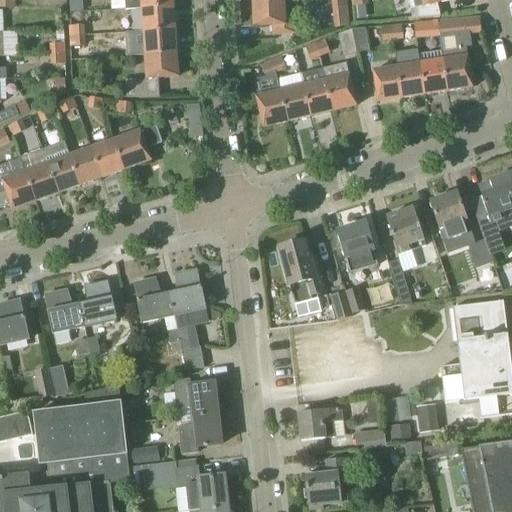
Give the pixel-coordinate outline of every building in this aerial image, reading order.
[(14,9),(14,0),(0,0),(0,8),(14,9)] [(125,0),(126,10),(126,11),(142,10),(142,9),(174,7),(173,0),(125,0)] [(346,0),(339,0),(332,1),(335,30),(349,24),(346,0)] [(408,0),(411,10),(454,0),(408,0)] [(82,1),(68,2),(69,13),(83,13),(82,1)] [(285,16),(285,2),(285,1),(253,3),(254,27),(273,27),(274,35),(296,34),(295,20),(291,15),(285,16)] [(144,33),(175,31),(174,7),(142,9),(142,10),(144,33)] [(480,19),(440,22),(441,36),(481,33),(480,19)] [(415,39),(441,36),(440,22),(414,25),(415,39)] [(393,26),(382,27),(384,41),(394,41),(393,26)] [(394,26),(393,26),(394,41),(395,40),(403,40),(402,26),(394,26)] [(72,37),(86,37),(85,27),(71,28),(72,37)] [(365,29),(353,30),(357,54),(370,51),(365,29)] [(343,57),(357,54),(353,30),(352,30),(339,35),(343,57)] [(16,31),(3,33),(6,54),(19,52),(16,31)] [(145,56),(177,54),(175,31),(144,33),(128,33),(129,57),(145,56)] [(86,37),(72,37),(72,47),(86,46),(86,37)] [(315,44),(320,56),(330,52),(325,40),(315,44)] [(311,59),(320,56),(315,44),(306,48),(311,59)] [(52,55),(66,54),(66,45),(52,45),(52,55)] [(467,51),(442,55),(448,92),(473,88),(467,51)] [(442,52),(419,55),(420,65),(425,96),(448,92),(442,55),(442,52)] [(66,54),(52,55),(52,64),(66,64),(66,54)] [(177,54),(145,56),(147,79),(125,81),(126,98),(133,99),(160,98),(159,79),(178,78),(177,54)] [(279,58),(270,61),(275,76),(284,72),(279,58)] [(270,61),(261,65),(266,79),(275,76),(270,61)] [(323,69),(326,82),(333,112),(357,107),(346,64),(323,69)] [(402,99),(425,96),(420,65),(398,68),(402,99)] [(378,103),(402,99),(398,68),(373,72),(378,103)] [(333,112),(326,82),(323,69),(301,75),(303,87),(311,117),(333,112)] [(288,123),(311,117),(303,87),(281,92),(288,123)] [(259,97),(256,98),(264,129),(288,123),(281,92),(259,97)] [(91,97),(88,109),(103,112),(106,99),(91,97)] [(58,106),(63,115),(77,108),(72,98),(58,106)] [(131,115),(133,104),(117,102),(116,113),(131,115)] [(23,104),(15,107),(19,116),(27,113),(23,104)] [(190,105),(189,135),(201,135),(202,105),(190,105)] [(0,125),(19,116),(15,107),(0,114),(0,125)] [(37,114),(42,125),(56,118),(51,108),(37,114)] [(13,137),(26,131),(22,122),(9,128),(12,133),(13,137)] [(141,131),(114,141),(125,171),(152,161),(147,147),(159,143),(161,142),(156,127),(154,127),(141,131)] [(6,135),(4,130),(0,132),(0,147),(10,143),(6,135)] [(103,178),(125,171),(114,141),(92,149),(103,178)] [(81,186),(71,156),(65,142),(43,150),(48,164),(59,194),(81,186)] [(81,186),(103,178),(92,149),(71,156),(81,186)] [(37,202),(59,194),(48,164),(43,150),(21,158),(26,172),(37,202)] [(13,210),(37,202),(26,172),(21,158),(20,158),(21,159),(0,166),(0,210),(11,206),(13,210)] [(485,206),(473,210),(482,233),(497,228),(511,222),(511,198),(505,177),(490,182),(478,186),(481,195),(482,198),(485,206)] [(444,243),(471,234),(457,193),(431,203),(440,230),(444,243)] [(399,256),(426,247),(414,209),(386,218),(399,256)] [(378,265),(374,250),(366,224),(338,233),(346,259),(351,273),(378,265)] [(317,264),(312,265),(306,241),(280,248),(295,305),(313,301),(313,300),(318,299),(317,294),(324,293),(317,264)] [(490,257),(485,241),(475,245),(469,247),(477,270),(493,264),(490,257)] [(399,261),(388,264),(401,305),(412,304),(399,261)] [(177,293),(170,295),(174,317),(177,331),(182,352),(183,356),(186,372),(204,368),(201,348),(192,350),(188,326),(196,324),(209,322),(206,312),(201,287),(197,272),(175,277),(177,293)] [(165,319),(174,317),(170,295),(162,296),(157,281),(134,285),(138,301),(137,301),(142,324),(165,319)] [(80,306),(85,328),(117,321),(112,298),(111,298),(108,283),(86,288),(87,304),(80,306)] [(365,311),(359,292),(358,289),(346,292),(353,315),(365,311)] [(85,328),(80,306),(73,307),(67,292),(45,296),(49,312),(48,312),(53,335),(85,328)] [(353,317),(346,292),(331,297),(338,322),(353,317)] [(0,322),(0,346),(30,340),(24,317),(21,302),(0,306),(0,322),(0,323),(0,322)] [(453,309),(460,366),(441,368),(445,405),(479,401),(481,420),(511,415),(511,344),(509,345),(504,302),(453,309)] [(177,331),(168,333),(172,354),(182,352),(177,331)] [(89,351),(90,354),(99,352),(97,338),(87,340),(89,351)] [(81,356),(90,354),(89,351),(87,340),(78,342),(81,356)] [(0,359),(0,361),(3,373),(13,371),(10,357),(0,359)] [(55,394),(68,391),(63,368),(51,371),(55,394)] [(40,397),(54,394),(48,369),(34,373),(40,397)] [(193,417),(218,415),(214,383),(190,386),(190,381),(175,383),(178,408),(191,407),(193,417)] [(93,511),(90,487),(109,485),(109,484),(130,481),(119,388),(86,395),(87,408),(35,414),(40,465),(48,465),(49,474),(29,476),(29,475),(0,478),(0,511),(93,511)] [(379,423),(377,403),(367,404),(369,424),(379,423)] [(419,406),(420,425),(439,424),(439,405),(419,406)] [(335,438),(333,423),(342,422),(340,409),(299,414),(302,442),(326,440),(326,439),(335,438)] [(0,444),(33,436),(27,412),(0,418),(0,444)] [(218,415),(193,417),(194,428),(180,430),(183,455),(198,453),(197,449),(221,446),(218,415)] [(411,440),(410,425),(388,428),(390,443),(411,440)] [(385,447),(384,432),(355,435),(357,450),(385,447)] [(473,511),(511,511),(511,443),(461,451),(473,511)] [(131,465),(160,462),(158,448),(129,451),(131,465)] [(309,511),(324,510),(323,506),(342,504),(353,503),(349,459),(327,461),(328,474),(305,477),(307,490),(305,491),(306,500),(308,500),(309,511)] [(187,487),(190,511),(195,511),(228,509),(224,476),(200,479),(199,468),(177,471),(176,463),(143,467),(146,491),(187,487)]
